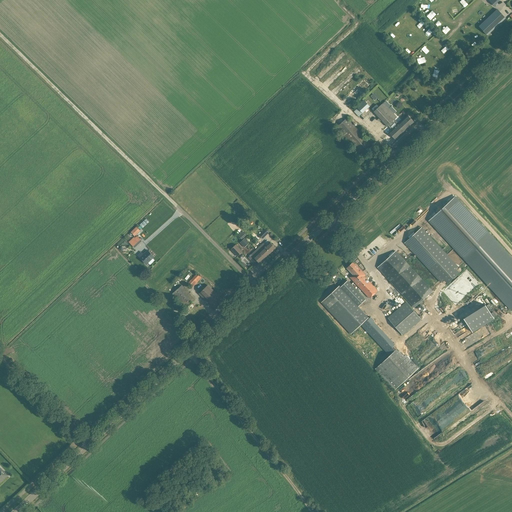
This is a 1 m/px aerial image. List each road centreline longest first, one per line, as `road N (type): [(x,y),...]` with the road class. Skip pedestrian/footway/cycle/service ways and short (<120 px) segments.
road 1 (secondary): [(14,511),(511,50)]
road 2 (track): [(0,34),(257,288)]
road 3 (track): [(311,511),(188,351)]
road 4 (track): [(338,0),(357,21),(304,74),(349,115)]
road 5 (track): [(511,417),(432,316)]
road 6 (track): [(0,354),(88,443)]
